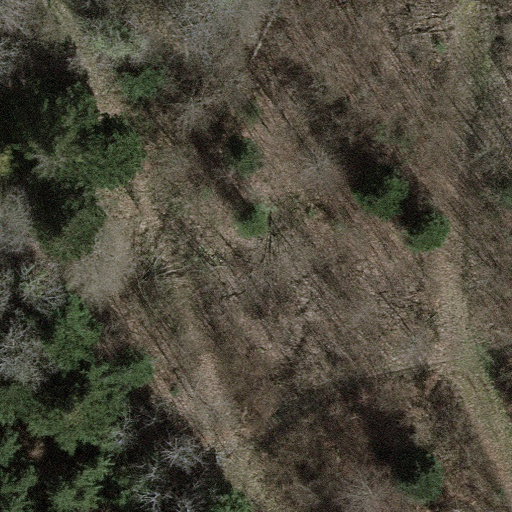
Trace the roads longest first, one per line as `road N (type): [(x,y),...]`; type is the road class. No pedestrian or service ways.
road 1 (track): [(292,511),(160,202),(68,33),(40,0)]
road 2 (track): [(465,0),(442,182),(445,350),(511,475)]
